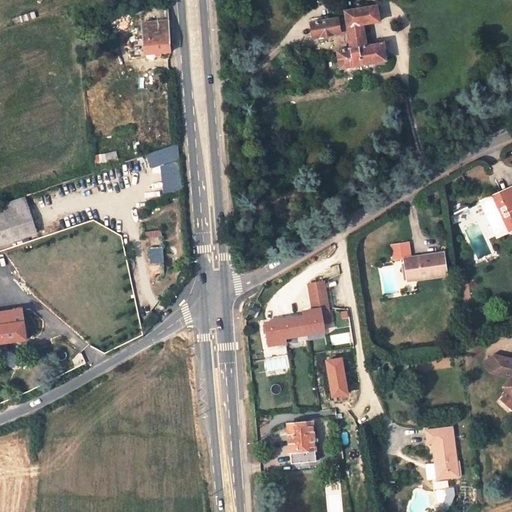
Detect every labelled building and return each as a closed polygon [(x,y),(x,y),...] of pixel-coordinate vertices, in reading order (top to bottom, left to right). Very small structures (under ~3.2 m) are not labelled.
[(340,68),(387,61),(383,44),(366,46),(363,24),(380,21),(377,6),(346,11),(347,18),(313,24),(315,38),(349,32),(352,49),(338,51),(340,68)] [(141,24),(144,55),(171,52),(167,8),(143,11),(145,23),(141,24)] [(147,153),(152,169),(178,160),(180,159),(178,143),(147,153)] [(178,160),(161,166),(165,195),(180,191),(178,160)] [(511,185),(482,199),(498,234),(508,230),(509,230),(509,231),(510,231),(510,232),(511,232),(511,231),(511,185)] [(25,196),(0,204),(0,244),(37,232),(25,196)] [(410,257),(408,242),(391,245),(393,259),(410,257)] [(163,248),(150,248),(149,264),(162,264),(163,248)] [(446,276),(443,253),(422,256),(423,260),(405,263),(407,276),(415,275),(416,280),(446,276)] [(304,316),(264,322),(268,344),(285,342),(284,337),(324,331),(320,309),(327,307),(323,281),(309,284),(313,309),(303,311),(304,316)] [(0,342),(26,339),(22,308),(0,312),(0,342)] [(484,363),(491,373),(494,356),(484,363)] [(511,360),(494,356),(491,373),(511,378),(503,387),(506,390),(509,392),(503,398),(500,401),(511,411),(511,360)] [(344,375),(327,377),(329,394),(345,392),(345,390),(351,390),(349,375),(344,376),(344,375)] [(316,460),(312,422),(288,424),(292,463),(316,460)] [(427,446),(433,445),(437,481),(459,479),(455,442),(451,442),(450,430),(426,433),(427,446)] [(451,510),(455,497),(448,498),(446,504),(449,506),(448,508),(451,510)]
